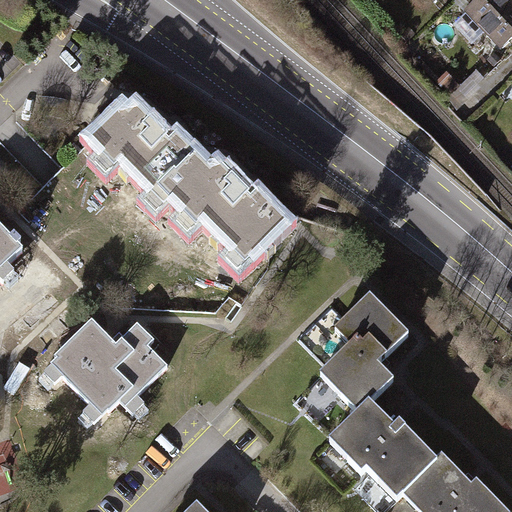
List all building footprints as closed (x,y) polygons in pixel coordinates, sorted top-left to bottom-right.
[(511,2),(510,0),(480,0),(466,13),(501,51),(511,40),(511,2)] [(127,123),(120,116),(86,149),(112,175),(118,169),(164,215),(168,212),(195,238),(200,233),(245,277),(286,236),(257,207),(252,212),(216,176),(210,181),(175,147),(170,151),(135,116),(127,123)] [(0,278),(22,256),(0,234),(0,278)] [(407,345),(368,308),(332,346),(348,361),(318,392),(359,430),(327,464),(378,511),(503,511),(473,484),(461,496),(374,414),(398,388),(381,373),(407,345)] [(97,328),(52,380),(116,435),(175,367),(134,332),(120,348),(97,328)] [(0,498),(19,492),(3,444),(0,445),(0,498)]
